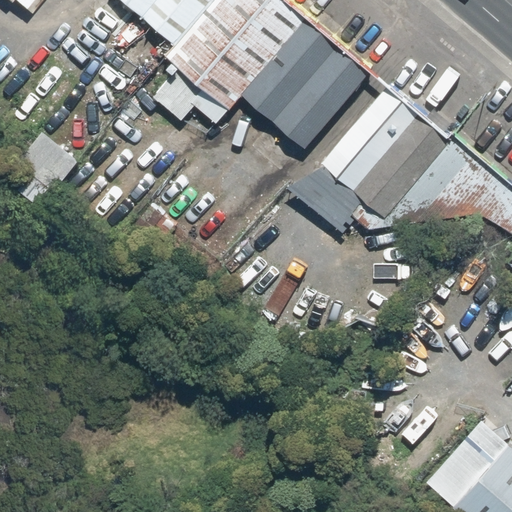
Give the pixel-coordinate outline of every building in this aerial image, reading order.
[(131,0),(179,41),(214,0),(131,0)] [(244,91),(312,13),(296,0),(214,0),(179,41),(168,53),(230,107),(244,91)] [(376,68),(312,13),(244,91),(308,146),(376,68)] [(456,136),(391,80),(324,158),(389,213),(456,136)] [(80,159),(42,124),(11,159),(27,176),(17,184),(37,206),(80,159)] [(349,213),(324,192),(312,206),(337,228),(349,213)] [(179,226),(153,202),(130,226),(156,251),(179,226)] [(352,298),(367,316),(430,264),(416,248),(401,261),(373,227),(358,240),(384,271),(352,298)] [(511,511),(511,440),(510,439),(454,503),(465,511),(511,511)]
